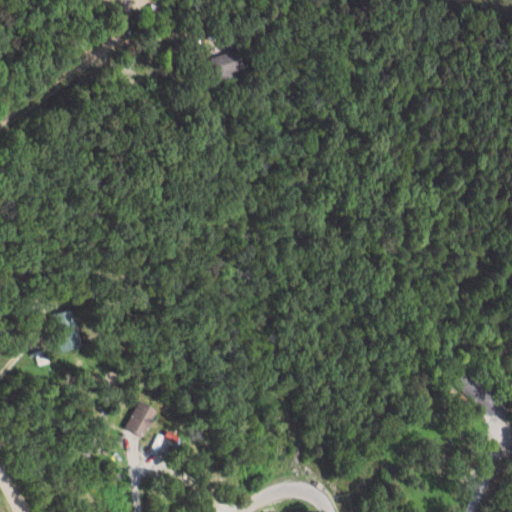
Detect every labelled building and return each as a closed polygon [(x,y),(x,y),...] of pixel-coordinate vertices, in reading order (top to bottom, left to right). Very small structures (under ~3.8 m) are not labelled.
[(208,59),(216,82),(230,77),(229,73),(242,68),(235,49),(208,59)] [(81,346),(71,309),(52,315),(63,352),(81,346)] [(49,362),(45,349),(33,353),(37,366),(49,362)] [(448,386),(494,416),(503,401),(458,372),(448,386)] [(124,428),(143,437),(156,409),(137,401),(124,428)]
